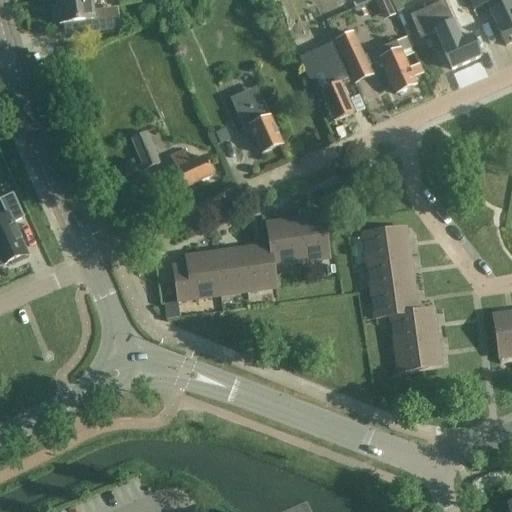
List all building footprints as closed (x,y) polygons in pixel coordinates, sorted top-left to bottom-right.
[(91,12),(88,0),(63,0),(55,1),(59,26),(90,22),(91,34),(120,30),(117,9),(91,12)] [(378,0),(374,2),(383,22),(395,16),(387,0),(378,0)] [(464,0),(447,0),(460,28),(474,22),(464,0)] [(492,2),(491,0),(468,0),(473,11),(492,2)] [(505,47),(511,44),(511,2),(490,12),(497,28),(497,29),(505,47)] [(435,33),(444,53),(452,71),(480,59),(470,37),(460,41),(453,25),(435,33)] [(329,35),(312,43),(325,70),(341,62),(329,35)] [(416,87),(408,68),(400,52),(399,52),(395,44),(381,50),(363,57),(353,35),(335,43),(355,85),(372,76),(368,68),(381,63),(395,96),(416,87)] [(76,46),(66,48),(67,59),(77,58),(76,46)] [(353,115),(345,96),(335,73),(321,79),(326,92),(321,94),(334,123),(353,115)] [(230,101),(236,113),(244,131),(249,129),(261,155),(282,146),(256,89),(230,101)] [(205,118),(211,133),(222,128),(216,114),(205,118)] [(225,130),(215,134),(216,136),(221,146),(230,141),(225,130)] [(131,140),(145,171),(160,165),(146,133),(131,140)] [(170,158),(176,172),(184,190),(213,177),(204,158),(189,164),(184,152),(170,158)] [(133,161),(122,165),(127,176),(137,172),(133,161)] [(0,201),(7,217),(0,219),(0,264),(2,270),(12,266),(13,268),(29,260),(28,258),(29,257),(14,223),(24,219),(13,194),(0,199),(0,201)] [(329,259),(326,237),(323,217),(322,217),(323,222),(309,224),(308,219),(294,221),(295,226),(301,263),(329,259)] [(266,225),(270,252),(273,267),(301,263),(295,226),(281,228),(280,223),(266,225)] [(366,264),(404,258),(402,244),(407,244),(405,230),(362,236),(366,264)] [(235,257),(241,294),(248,293),(248,288),(259,287),(260,292),(276,290),(273,267),(270,252),(256,254),(255,249),(241,251),(242,256),(235,257)] [(214,260),(207,261),(214,298),(221,297),(220,292),(231,291),(232,296),(241,294),(235,257),(228,258),(227,253),(214,255),(214,260)] [(214,298),(207,261),(200,261),(200,256),(186,258),(187,266),(173,268),(178,303),(193,301),(192,296),(203,295),(204,300),(214,298)] [(366,264),(370,291),(408,286),(406,272),(411,271),(409,258),(404,258),(366,264)] [(370,291),(372,304),(374,320),(395,318),(412,314),(410,300),(415,299),(413,285),(408,286),(370,291)] [(392,330),(394,345),(432,340),(430,326),(435,325),(433,311),(412,314),(395,318),(397,329),(392,330)] [(511,319),(507,320),(507,315),(493,317),(499,360),(500,360),(499,355),(511,353),(511,358),(511,319)] [(432,340),(394,345),(394,346),(399,345),(401,357),(396,358),(398,374),(441,368),(441,367),(436,368),(434,354),(439,353),(437,339),(432,340)]
